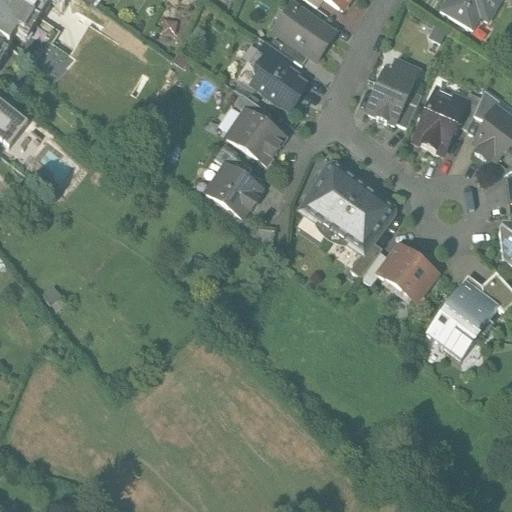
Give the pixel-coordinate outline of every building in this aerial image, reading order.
[(34,17),(6,0),(0,0),(0,41),(5,44),(8,47),(14,37),(20,40),(34,17)] [(74,0),(6,0),(34,17),(35,18),(57,30),(50,43),(63,52),(65,48),(92,12),(74,0)] [(322,0),(301,0),(316,10),(323,0),(322,0)] [(350,0),(322,0),(323,0),(338,11),(345,0),(349,0),(350,0)] [(446,0),(440,12),(472,31),(483,11),(492,16),(501,0),(446,0)] [(330,36),(293,10),(276,35),(286,42),(308,57),(313,61),(330,36)] [(308,57),(286,42),(278,53),(292,63),(301,69),(308,57)] [(278,53),(264,44),(256,55),(263,60),(264,59),(285,74),(292,63),(278,53)] [(42,54),(34,48),(25,63),(34,69),(42,54)] [(75,55),(65,48),(63,52),(73,59),(75,55)] [(285,74),(264,59),(263,60),(255,72),(256,81),(251,89),(262,96),(263,98),(280,110),(282,110),(289,115),(299,100),(300,92),(304,86),(296,80),(295,81),(285,74)] [(396,64),(391,77),(387,76),(382,88),(378,86),(365,115),(376,120),(375,122),(385,126),(386,124),(394,128),(409,94),(418,74),(396,64)] [(464,105),(436,93),(413,145),(442,158),(455,129),(465,106),(464,105)] [(409,94),(395,126),(406,131),(420,98),(409,94)] [(480,102),(473,119),(484,125),(494,111),(498,105),(483,94),(480,102)] [(465,106),(455,129),(466,134),(473,119),(480,102),(468,96),(464,105),(465,106)] [(0,144),(8,151),(27,126),(0,104),(0,144)] [(511,124),(494,111),(484,125),(485,131),(482,131),(478,137),(479,140),(473,148),(478,151),(474,156),(487,166),(491,161),(495,164),(501,157),(505,156),(508,151),(508,148),(511,147),(511,124)] [(283,141),(244,114),(226,141),(265,168),(283,141)] [(251,172),(221,152),(214,163),(223,169),(224,169),(244,182),(251,172)] [(328,169),(325,171),(299,214),(361,257),(363,258),(372,246),(391,219),(392,216),(392,213),(391,210),(389,207),(338,169),(335,168),(331,168),(328,169)] [(244,182),(224,169),(223,169),(205,196),(241,221),(250,214),(256,204),(254,202),(260,193),(244,182)] [(511,229),(502,231),(498,236),(501,260),(505,259),(506,267),(511,270),(511,229)] [(363,258),(361,257),(349,273),(360,281),(379,256),(381,253),(372,246),(363,258)] [(435,278),(398,250),(388,263),(378,278),(415,305),(435,278)] [(379,256),(360,281),(369,288),(378,278),(388,263),(379,256)] [(511,306),(511,293),(495,276),(480,290),(496,310),(503,315),(511,306)] [(465,293),(461,290),(426,337),(435,344),(442,343),(443,350),(460,363),(474,345),(473,339),(475,339),(496,310),(480,290),(477,292),(465,293)]
